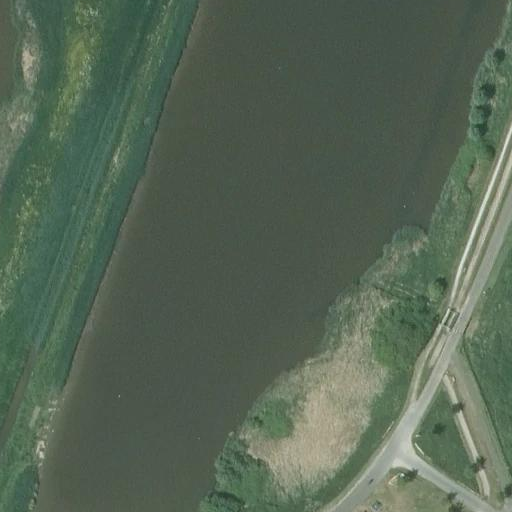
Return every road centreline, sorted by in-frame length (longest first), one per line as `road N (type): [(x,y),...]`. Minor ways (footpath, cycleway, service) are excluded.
road 1 (unknown): [(447,339),(437,360),(485,494),(478,511)]
road 2 (unknown): [(511,159),(454,319)]
